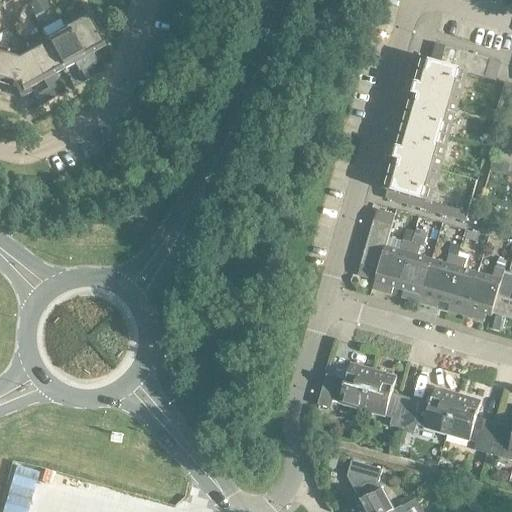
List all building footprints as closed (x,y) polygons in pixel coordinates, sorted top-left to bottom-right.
[(44,0),(37,0),(28,5),(35,17),(49,9),(44,0)] [(104,47),(85,13),(65,25),(66,29),(94,77),(105,71),(102,66),(99,61),(93,64),(89,57),(104,47)] [(94,77),(66,29),(47,40),(64,70),(78,63),(82,70),(78,73),(83,83),(94,77)] [(64,70),(47,40),(27,51),(29,54),(43,82),(48,89),(53,100),(64,94),(58,84),(54,86),(50,78),(64,70)] [(436,45),(431,62),(431,63),(463,73),(468,54),(436,45)] [(43,82),(29,54),(18,61),(5,57),(0,72),(0,79),(18,85),(20,88),(16,91),(21,99),(31,93),(29,89),(43,82)] [(501,63),(468,54),(463,73),(467,74),(495,82),(501,63)] [(431,62),(422,60),(415,83),(410,82),(410,83),(407,93),(407,94),(413,96),(416,85),(426,88),(424,96),(422,102),(419,101),(419,104),(410,101),(403,125),(442,136),(445,126),(451,128),(464,84),(458,82),(460,73),(467,75),(467,74),(463,73),(431,63),(431,62)] [(53,100),(48,89),(40,94),(46,104),(53,100)] [(46,104),(40,94),(31,99),(36,109),(46,104)] [(442,136),(403,125),(397,148),(392,146),(391,148),(392,148),(389,158),(388,157),(388,159),(395,160),(398,149),(408,153),(404,167),(401,166),(400,168),(392,166),(385,190),(388,191),(398,194),(408,196),(418,199),(429,202),(430,202),(431,201),(424,199),(426,190),(433,192),(446,148),(439,146),(442,136)] [(493,160),(490,170),(507,175),(510,165),(493,160)] [(388,191),(386,198),(396,201),(398,194),(388,191)] [(408,196),(398,194),(396,201),(406,204),(408,196)] [(418,199),(408,196),(406,204),(416,207),(418,199)] [(429,202),(418,199),(416,207),(426,210),(429,202)] [(439,204),(430,202),(429,202),(426,210),(436,213),(439,204)] [(449,207),(439,204),(436,213),(446,216),(449,207)] [(459,210),(449,207),(446,216),(456,219),(459,210)] [(469,213),(459,210),(456,219),(466,222),(469,213)] [(376,281),(385,249),(386,249),(389,238),(396,216),(377,211),(368,243),(359,276),(376,281)] [(412,245),(389,238),(386,249),(385,249),(376,281),(373,289),(392,295),(394,287),(399,288),(412,245)] [(453,244),(450,255),(458,257),(462,246),(453,244)] [(421,247),(412,245),(399,288),(405,290),(402,298),(420,303),(432,262),(418,258),(421,247)] [(446,266),(432,262),(420,303),(438,308),(441,300),(446,302),(458,258),(450,256),(446,266)] [(467,261),(458,258),(446,302),(451,303),(449,311),(466,316),(478,275),(464,271),(467,261)] [(499,258),(497,266),(505,269),(507,261),(499,258)] [(492,279),(478,275),(466,316),(484,321),(486,313),(492,315),(498,296),(505,272),(495,269),(492,279)] [(511,290),(501,287),(499,295),(510,298),(511,291),(511,290)] [(511,299),(498,296),(492,315),(497,316),(504,318),(511,320),(511,299)] [(497,316),(493,329),(501,331),(504,318),(497,316)] [(346,381),(327,375),(318,406),(331,410),(333,402),(363,411),(374,371),(351,365),(346,381)] [(397,378),(374,371),(363,411),(392,419),(390,427),(403,430),(412,400),(392,394),(397,378)] [(431,405),(412,400),(403,430),(416,434),(418,427),(447,435),(458,396),(435,389),(431,405)] [(482,403),(458,396),(447,435),(477,444),(474,451),(487,455),(496,424),(477,418),(482,403)] [(511,428),(496,424),(487,455),(511,461),(511,428)] [(326,450),(322,464),(336,468),(340,454),(326,450)] [(347,510),(348,511),(392,511),(394,511),(379,483),(383,470),(352,461),(348,477),(361,502),(347,510)]
